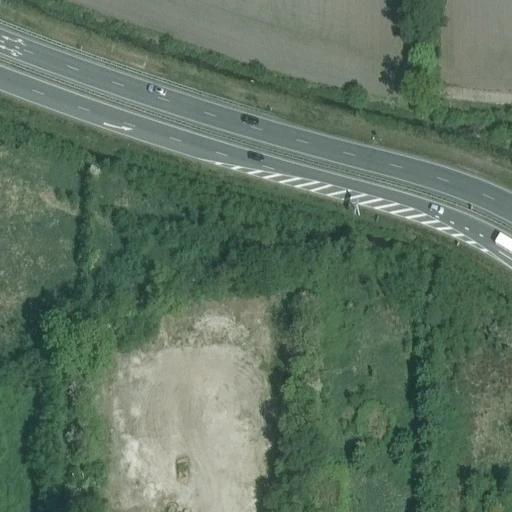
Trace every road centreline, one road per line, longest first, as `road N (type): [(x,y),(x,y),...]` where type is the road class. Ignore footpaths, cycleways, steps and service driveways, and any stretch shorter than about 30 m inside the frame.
road 1 (primary): [(0,80),(272,169),(397,199),(511,252)]
road 2 (primary): [(511,209),(0,42)]
road 3 (unknown): [(197,511),(176,377)]
